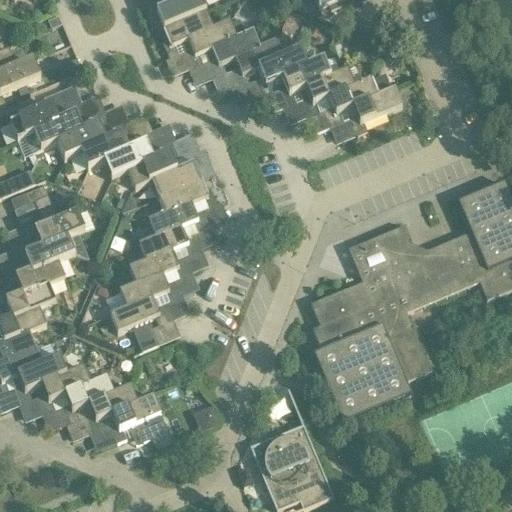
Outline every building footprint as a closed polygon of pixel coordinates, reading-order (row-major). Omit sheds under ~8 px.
[(157,6),(148,10),(155,28),(160,25),(164,34),(206,17),(200,1),(199,0),(174,10),(168,12),(161,15),(157,6)] [(163,0),(168,12),(174,10),(199,0),(200,1),(201,0),(163,0)] [(313,0),(319,13),(329,9),(331,14),(348,7),(344,0),(338,0),(335,1),(334,0),(313,0)] [(266,1),(256,5),(261,19),(272,15),(266,1)] [(168,44),(163,46),(170,63),(179,59),(176,50),(183,47),(188,45),(188,44),(213,34),(213,33),(206,17),(164,34),(168,44)] [(48,25),(52,33),(62,29),(59,21),(48,25)] [(188,45),(183,47),(193,72),(203,69),(199,60),(207,57),(212,55),(212,54),(237,43),(237,42),(230,26),(213,33),(213,34),(188,44),(188,45)] [(212,55),(207,57),(217,82),(226,78),(223,69),(235,64),(235,63),(261,53),(260,52),(253,35),(237,42),(237,43),(212,54),(212,55)] [(239,72),(234,75),(241,92),(250,88),(246,79),(259,74),(259,73),(285,62),(284,62),(277,45),(260,52),(261,53),(235,63),(235,64),(239,72)] [(262,82),(257,85),(264,101),(273,97),(270,89),(283,84),(282,82),(308,72),(307,71),(301,55),(284,62),(285,62),(259,73),(259,74),(262,82)] [(0,80),(17,74),(16,73),(9,56),(0,60),(0,80)] [(286,92),(281,94),(288,111),(297,107),(294,98),(300,96),(306,93),(306,92),(332,82),(331,81),(324,64),(307,71),(308,72),(282,82),(283,84),(286,92)] [(0,111),(6,109),(2,100),(41,84),(33,66),(16,73),(17,74),(0,80),(0,111)] [(306,93),(300,96),(303,104),(304,104),(311,121),(321,117),(317,108),(330,103),(329,102),(355,91),(355,90),(358,89),(351,72),(331,81),(332,82),(306,92),(306,93)] [(333,111),(328,113),(335,130),(344,126),(341,118),(347,115),(353,113),(353,112),(378,101),(378,100),(393,94),(386,79),(372,85),(371,84),(358,89),(355,90),(355,91),(329,102),(330,103),(333,111)] [(353,113),(347,115),(350,124),(351,123),(358,140),(368,136),(364,127),(402,112),(395,93),(393,94),(378,100),(378,101),(353,112),(353,113)] [(48,112),(10,128),(18,147),(34,140),(34,138),(60,127),(72,122),(68,113),(61,116),(54,99),(45,103),(48,112)] [(60,127),(34,138),(34,140),(18,147),(24,163),(58,149),(58,148),(84,137),(83,136),(90,134),(86,125),(85,126),(78,109),(68,113),(72,122),(60,127)] [(84,137),(58,148),(58,149),(65,166),(82,159),(81,158),(107,147),(107,146),(113,143),(110,135),(109,136),(101,119),(92,123),(96,131),(90,134),(83,136),(84,137)] [(81,158),(82,159),(89,176),(105,169),(105,167),(131,157),(130,156),(127,148),(132,146),(125,128),(116,132),(119,141),(113,143),(107,146),(107,147),(81,158)] [(131,157),(105,167),(105,169),(112,185),(128,178),(128,177),(154,166),(154,165),(150,157),(156,155),(149,138),(139,142),(143,151),(130,156),(131,157)] [(154,166),(128,177),(128,178),(136,195),(152,188),(152,187),(178,176),(178,175),(174,167),(179,165),(172,148),(162,152),(166,160),(154,165),(154,166)] [(178,176),(152,187),(152,188),(158,203),(201,185),(198,176),(212,170),(205,153),(186,161),(190,170),(178,175),(178,176)] [(31,179),(30,176),(22,179),(28,192),(35,189),(31,179)] [(201,185),(158,203),(165,219),(166,220),(192,209),(192,210),(205,205),(208,213),(217,209),(210,192),(205,195),(201,185)] [(0,187),(0,203),(10,200),(4,186),(0,187)] [(471,238),(450,247),(468,292),(479,288),(487,306),(511,295),(511,208),(504,189),(459,208),(471,238)] [(44,191),(26,199),(31,209),(35,207),(42,224),(36,226),(26,230),(37,256),(43,253),(43,254),(69,243),(69,244),(92,234),(84,216),(69,223),(64,212),(54,216),(44,191)] [(26,198),(12,204),(16,215),(31,209),(26,199),(26,198)] [(165,219),(148,226),(155,243),(156,244),(182,233),(183,234),(195,228),(198,237),(208,233),(201,216),(196,218),(192,210),(192,209),(166,220),(165,219)] [(155,243),(139,249),(146,266),(146,267),(172,256),(173,257),(185,252),(189,261),(198,256),(191,240),(198,237),(195,228),(183,234),(182,233),(156,244),(155,243)] [(362,288),(311,310),(320,332),(313,335),(322,358),(315,361),(343,428),(410,400),(406,389),(431,378),(406,319),(468,292),(450,247),(417,261),(405,231),(348,255),(362,288)] [(26,250),(17,254),(24,271),(29,269),(33,277),(33,278),(59,267),(59,268),(76,261),(69,244),(69,243),(43,254),(43,253),(37,256),(30,259),(26,250)] [(146,266),(129,273),(136,290),(136,291),(163,280),(163,281),(175,275),(179,284),(188,280),(181,263),(176,265),(173,257),(172,256),(146,267),(146,266)] [(101,269),(101,271),(108,274),(112,266),(104,263),(101,269)] [(17,273),(7,277),(14,294),(20,292),(23,300),(24,301),(49,290),(50,291),(66,284),(59,268),(59,267),(33,278),(33,277),(20,282),(17,273)] [(136,290),(119,296),(126,313),(127,314),(153,303),(153,304),(158,302),(166,299),(169,307),(179,303),(172,287),(166,289),(163,281),(163,280),(136,291),(136,290)] [(7,297),(0,300),(0,306),(5,318),(4,318),(7,327),(13,324),(14,325),(39,314),(40,315),(57,308),(50,291),(49,290),(24,301),(23,300),(11,306),(7,297)] [(97,298),(108,302),(111,295),(100,290),(97,298)] [(126,313),(110,320),(118,339),(133,332),(143,357),(159,350),(152,334),(168,327),(158,302),(153,304),(153,303),(127,314),(126,313)] [(0,327),(0,348),(4,347),(4,348),(30,338),(30,339),(46,332),(40,315),(39,314),(14,325),(13,324),(7,327),(1,329),(0,327)] [(0,369),(37,354),(30,339),(30,338),(4,348),(4,347),(0,348),(0,369)] [(0,399),(9,396),(6,388),(18,382),(17,381),(43,370),(43,369),(37,354),(0,369),(0,399)] [(21,390),(16,392),(23,409),(33,406),(29,397),(35,395),(42,392),(41,391),(67,380),(66,379),(60,362),(43,369),(43,370),(17,381),(18,382),(21,390)] [(42,392),(35,395),(39,403),(40,402),(47,419),(56,415),(53,406),(65,401),(65,400),(91,389),(90,389),(83,372),(66,379),(67,380),(41,391),(42,392)] [(69,410),(63,412),(70,429),(80,425),(76,416),(89,411),(89,410),(114,399),(114,398),(107,382),(90,389),(91,389),(65,400),(65,401),(69,410)] [(92,419),(87,421),(94,438),(104,434),(100,426),(113,421),(113,420),(138,409),(137,408),(130,391),(114,398),(114,399),(89,410),(89,411),(92,419)] [(116,429),(111,431),(118,448),(127,444),(124,436),(130,433),(137,450),(168,437),(161,420),(162,420),(154,401),(137,408),(138,409),(113,420),(113,421),(116,429)] [(304,431),(250,453),(274,511),(289,511),(300,508),(301,511),(312,511),(333,503),(304,431)] [(41,473),(54,467),(48,454),(35,460),(41,473)]
